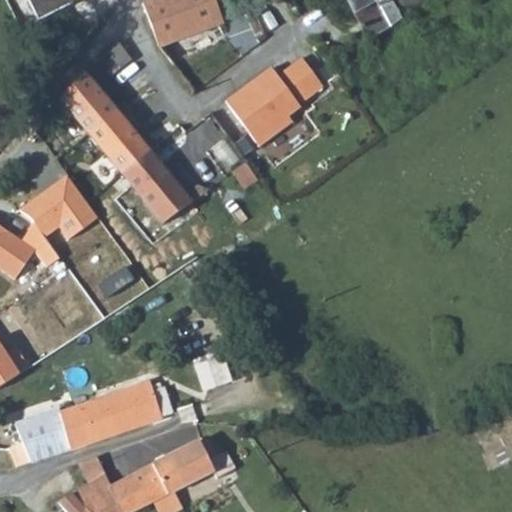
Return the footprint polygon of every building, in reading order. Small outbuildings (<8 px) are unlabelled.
[(29,0),(40,21),(82,0),(29,0)] [(223,23),(214,0),(152,0),(143,3),(148,16),(159,47),(223,23)] [(344,0),(369,43),(403,20),(391,1),(393,0),(344,0)] [(422,0),(396,0),(402,10),(422,0)] [(274,66),(226,103),(258,147),(306,109),(303,105),(325,88),(302,58),(279,74),(274,66)] [(142,145),(82,74),(58,100),(164,224),(208,191),(200,187),(183,193),(142,145)] [(216,387),(208,362),(195,366),(203,392),(216,387)] [(15,445),(7,448),(14,467),(89,442),(171,414),(163,389),(159,390),(157,385),(151,387),(149,382),(60,414),(59,410),(14,425),(19,438),(14,440),(15,445)] [(194,417),(190,404),(177,409),(181,422),(194,417)] [(198,441),(111,488),(122,511),(135,511),(212,472),(217,479),(234,470),(224,452),(209,460),(198,441)] [(122,511),(111,488),(97,457),(76,466),(86,487),(58,503),(65,511),(122,511)]
